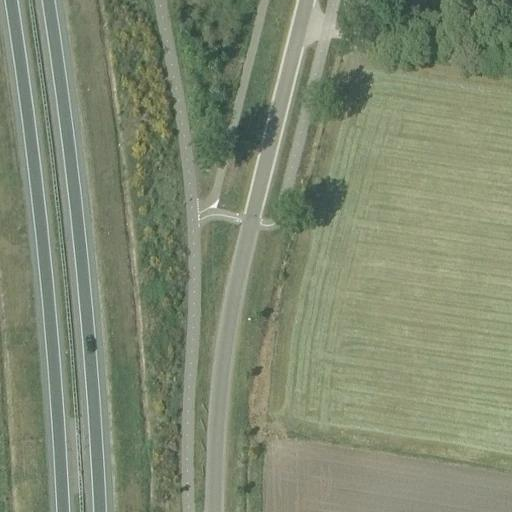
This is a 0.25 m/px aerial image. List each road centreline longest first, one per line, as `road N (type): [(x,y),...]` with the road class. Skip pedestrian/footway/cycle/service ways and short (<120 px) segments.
road 1 (unclassified): [(211,511),(229,308),(306,0)]
road 2 (trunk): [(101,511),(46,0)]
road 3 (trunk): [(7,0),(55,511)]
